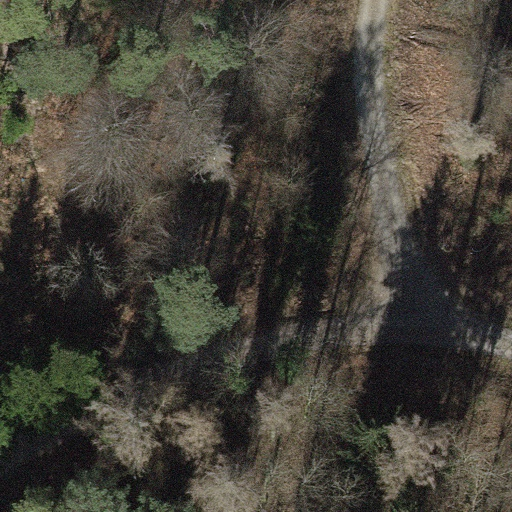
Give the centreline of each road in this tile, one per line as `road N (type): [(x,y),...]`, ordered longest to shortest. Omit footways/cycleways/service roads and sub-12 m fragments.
road 1 (track): [(511,348),(415,320),(284,330),(72,417),(0,463)]
road 2 (track): [(415,320),(380,162),(382,0)]
